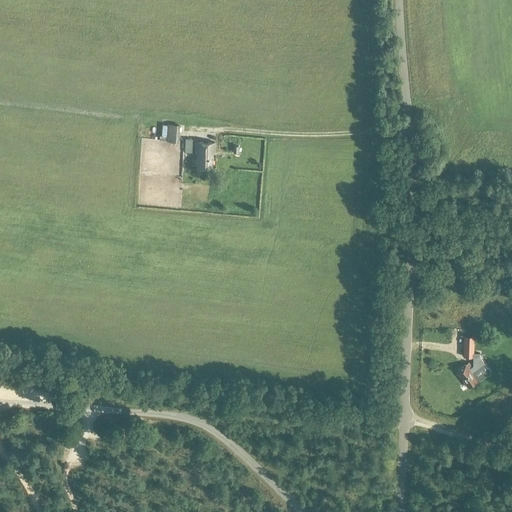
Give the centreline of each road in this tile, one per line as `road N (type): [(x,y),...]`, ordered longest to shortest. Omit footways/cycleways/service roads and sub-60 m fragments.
road 1 (tertiary): [(399,511),(409,235),(399,0)]
road 2 (unclassified): [(301,511),(232,445),(196,423),(0,405)]
